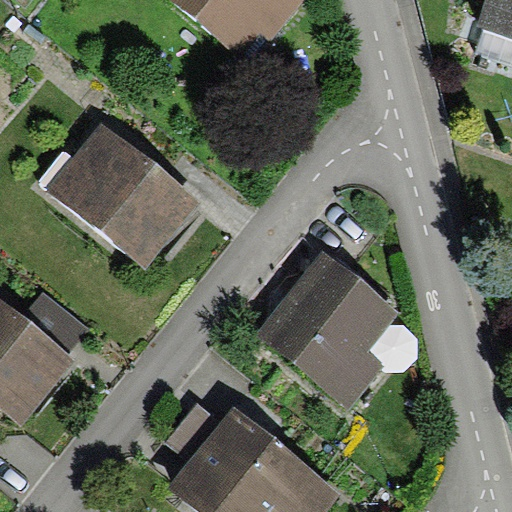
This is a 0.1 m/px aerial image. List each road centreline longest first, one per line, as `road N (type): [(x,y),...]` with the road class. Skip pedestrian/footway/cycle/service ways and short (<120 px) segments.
road 1 (residential): [(396,86),(56,511)]
road 2 (residential): [(396,86),(496,462)]
